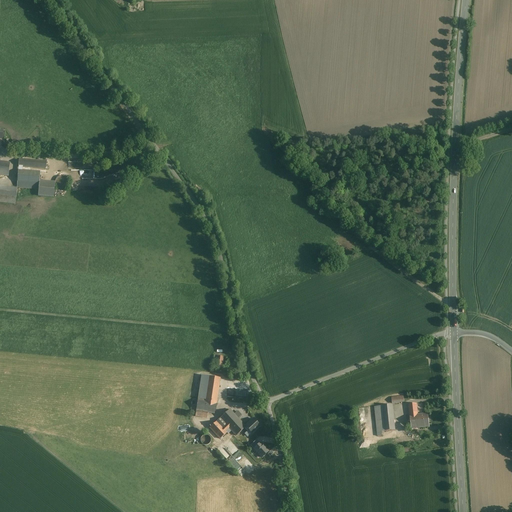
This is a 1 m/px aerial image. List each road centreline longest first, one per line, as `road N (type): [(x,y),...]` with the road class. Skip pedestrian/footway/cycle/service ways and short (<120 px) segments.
road 1 (unclassified): [(49,0),(202,212),(266,403)]
road 2 (secondary): [(453,332),(465,0)]
road 3 (unclassified): [(266,403),(453,332)]
road 4 (secondary): [(463,511),(453,332)]
road 5 (track): [(452,303),(320,208)]
